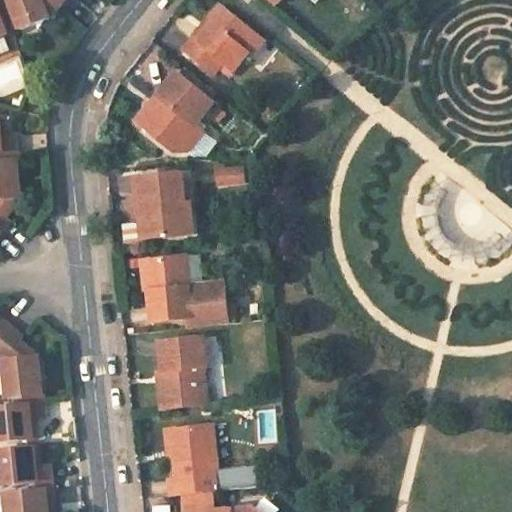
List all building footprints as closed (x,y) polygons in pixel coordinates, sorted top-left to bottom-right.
[(10,0),(20,25),(51,13),(61,0),(10,0)] [(229,9),(201,42),(197,38),(185,52),(215,76),(226,62),(236,71),(264,37),(229,9)] [(182,74),(163,98),(165,100),(159,108),(157,106),(143,123),(180,153),(190,139),(219,103),(182,74)] [(0,153),(21,151),(19,135),(6,136),(4,117),(0,117),(0,153)] [(180,153),(191,151),(197,145),(190,139),(180,153)] [(0,164),(0,227),(5,231),(9,225),(15,219),(10,215),(17,206),(16,196),(28,194),(24,162),(0,164)] [(188,236),(184,206),(191,205),(187,172),(140,178),(147,241),(188,236)] [(137,176),(117,179),(124,221),(144,218),(137,176)] [(199,235),(196,205),(191,205),(184,206),(188,236),(199,235)] [(203,257),(150,262),(156,321),(194,317),(196,328),(234,323),(229,284),(207,286),(203,257)] [(0,339),(13,323),(17,318),(10,313),(4,308),(0,313),(0,312),(0,339)] [(0,345),(11,353),(14,384),(52,380),(49,349),(37,351),(36,341),(26,333),(30,328),(24,323),(17,318),(13,323),(0,339),(0,345)] [(162,373),(167,409),(205,404),(202,369),(211,368),(208,337),(164,342),(167,372),(162,373)] [(4,432),(42,427),(40,410),(51,408),(49,392),(0,397),(0,418),(2,418),(4,432)] [(174,429),(181,480),(175,481),(177,497),(190,496),(221,492),(224,492),(217,425),(174,429)] [(0,478),(44,473),(59,471),(57,453),(45,454),(43,436),(2,441),(4,455),(0,455),(0,478)] [(59,471),(44,473),(45,480),(60,478),(59,471)] [(13,484),(16,511),(60,511),(58,494),(62,493),(60,478),(45,480),(13,484)] [(221,492),(190,496),(191,511),(220,511),(223,511),(221,492)]
